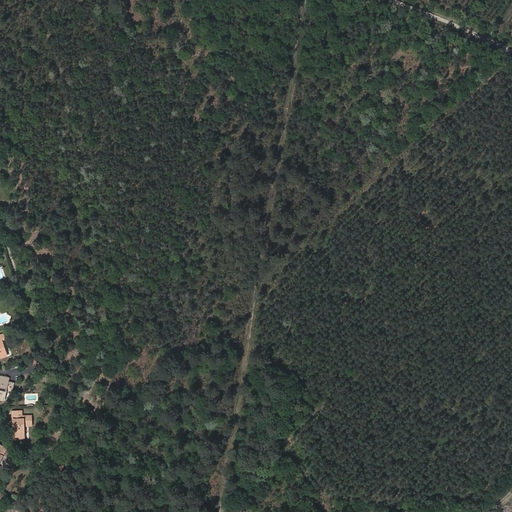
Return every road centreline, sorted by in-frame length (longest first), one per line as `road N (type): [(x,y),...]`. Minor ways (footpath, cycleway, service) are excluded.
road 1 (track): [(219,511),(306,0)]
road 2 (track): [(392,0),(511,52)]
